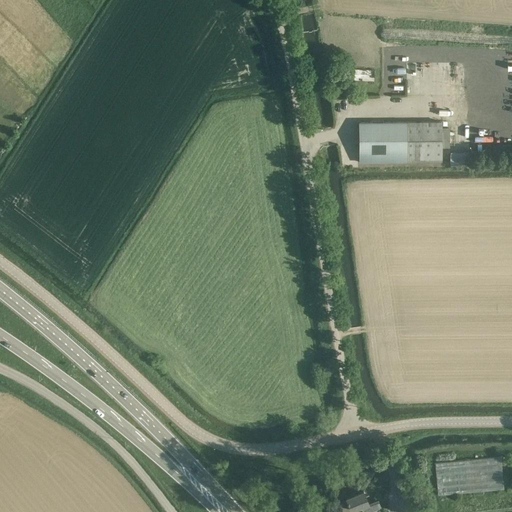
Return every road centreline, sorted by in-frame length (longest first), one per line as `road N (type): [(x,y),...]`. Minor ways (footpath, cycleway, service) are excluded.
road 1 (unclassified): [(354,434),(278,38),(262,0)]
road 2 (unclassified): [(354,434),(275,449),(207,440),(0,262)]
road 3 (primary): [(237,511),(160,429),(0,287)]
road 4 (primary): [(0,336),(142,444),(213,511)]
road 5 (unclassified): [(0,368),(116,446),(172,511)]
road 6 (unclassified): [(354,434),(429,421),(511,421)]
